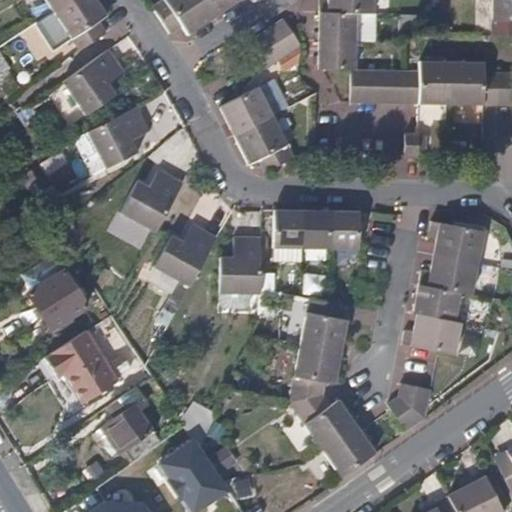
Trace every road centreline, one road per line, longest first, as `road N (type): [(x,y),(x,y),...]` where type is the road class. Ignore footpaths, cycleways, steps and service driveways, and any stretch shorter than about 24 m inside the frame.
road 1 (residential): [(413,203),(259,191),(233,173),(170,65)]
road 2 (residential): [(328,511),(511,388)]
road 3 (residential): [(385,378),(413,203)]
